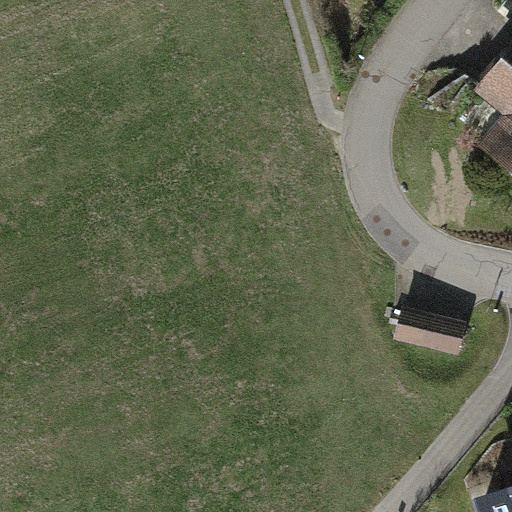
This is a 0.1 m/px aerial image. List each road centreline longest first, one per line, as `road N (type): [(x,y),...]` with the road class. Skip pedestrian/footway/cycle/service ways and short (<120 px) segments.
road 1 (residential): [(446,0),(368,111),(369,179),(412,241),(511,279)]
road 2 (track): [(395,511),(511,368)]
road 3 (track): [(297,0),(326,95),(368,111)]
